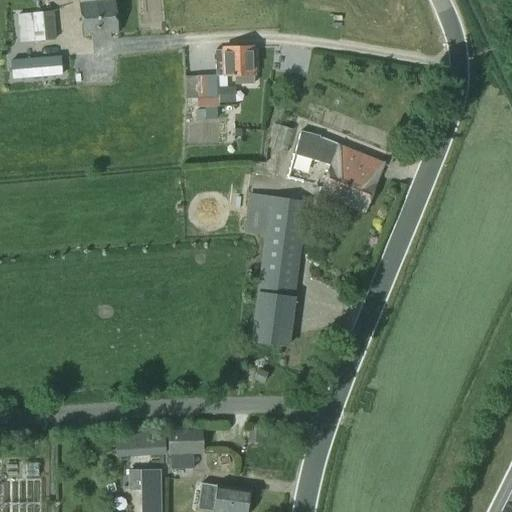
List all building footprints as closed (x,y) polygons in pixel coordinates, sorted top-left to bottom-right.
[(114,0),(77,0),(81,38),(89,38),(90,42),(110,41),(109,35),(118,35),(114,0)] [(55,40),(53,12),(28,14),(31,42),(55,40)] [(213,77),(184,78),(184,101),(188,101),(188,110),(217,109),(217,105),(233,105),(233,89),(225,89),(224,77),(254,76),(252,46),(221,48),(221,51),(212,52),(213,77)] [(46,53),(15,56),(17,79),(48,76),(46,53)] [(299,132),(293,156),(328,168),(317,197),(363,215),(384,163),(319,139),(320,137),(299,132)] [(184,205),(193,224),(213,214),(203,195),(184,205)] [(269,199),(264,236),(250,343),(286,348),(293,299),(289,298),(301,203),(269,199)] [(256,372),(252,381),(261,384),(265,375),(256,372)] [(247,427),(246,442),(264,443),(265,428),(247,427)] [(163,432),(113,436),(115,458),(164,454),(163,432)] [(200,432),(166,433),(167,457),(201,455),(200,432)] [(180,460),(163,463),(165,473),(182,471),(180,460)] [(160,511),(160,471),(140,471),(132,471),(128,471),(128,488),(128,492),(136,491),(138,491),(139,491),(139,511),(160,511)] [(200,482),(195,511),(203,511),(245,511),(249,489),(200,482)]
